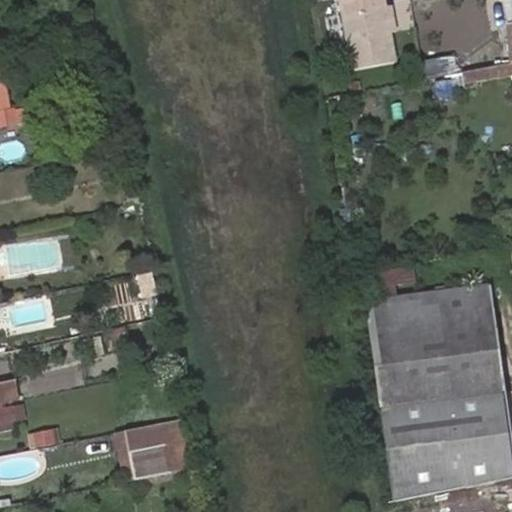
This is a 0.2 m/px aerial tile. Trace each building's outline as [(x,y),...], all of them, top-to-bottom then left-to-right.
[(392,34),(388,7),(386,0),(346,0),(358,70),(397,63),(392,34)] [(388,7),(392,34),(402,32),(398,5),(388,7)] [(455,56),(426,57),(426,74),(456,72),(455,56)] [(511,62),(469,71),(471,83),(511,74),(511,62)] [(0,108),(0,127),(17,125),(14,106),(0,108)] [(357,277),(362,304),(366,303),(397,300),(395,284),(415,281),(414,266),(357,277)] [(379,410),(499,395),(502,394),(490,289),(397,300),(366,303),(379,410)] [(0,402),(18,399),(15,382),(0,385),(0,402)] [(379,410),(395,503),(433,495),(481,485),(510,480),(499,395),(379,410)] [(11,405),(0,406),(0,423),(14,421),(11,405)] [(133,480),(189,469),(183,440),(179,421),(123,432),(133,480)] [(57,427),(27,431),(29,447),(59,443),(57,427)] [(123,482),(133,480),(123,432),(114,434),(123,482)]
